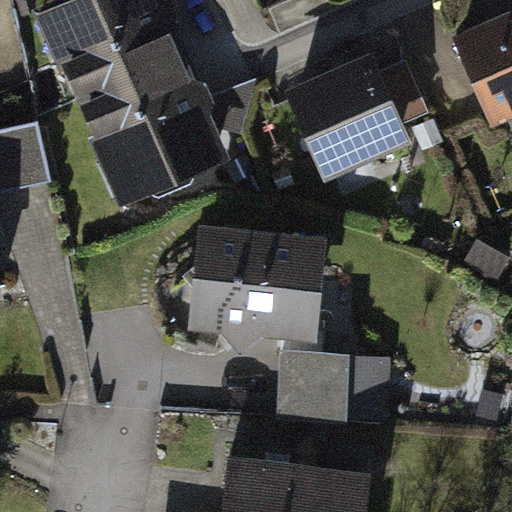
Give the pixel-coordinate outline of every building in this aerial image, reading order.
[(156,0),(75,0),(37,17),(81,114),(187,66),(156,0)] [(511,16),(446,43),(484,136),(511,124),(511,16)] [(364,56),(278,93),(320,190),(406,153),(364,56)] [(408,64),(378,77),(403,133),(433,120),(408,64)] [(187,66),(81,114),(125,210),(231,162),(187,66)] [(41,129),(0,137),(0,205),(54,194),(41,129)] [(318,236),(194,228),(186,332),(311,340),(318,236)] [(396,361),(279,353),(275,414),(392,422),(396,361)] [(355,511),(359,471),(221,457),(215,511),(355,511)]
